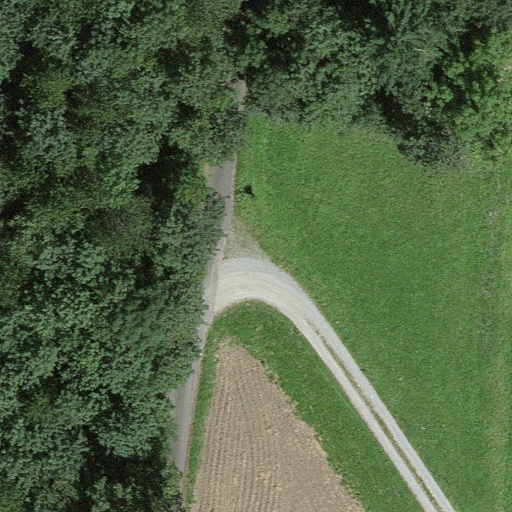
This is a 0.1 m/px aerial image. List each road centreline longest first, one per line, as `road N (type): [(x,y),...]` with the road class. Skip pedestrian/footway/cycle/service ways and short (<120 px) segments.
road 1 (track): [(258,0),(217,215),(174,331),(156,511)]
road 2 (track): [(217,215),(304,305),(443,511)]
